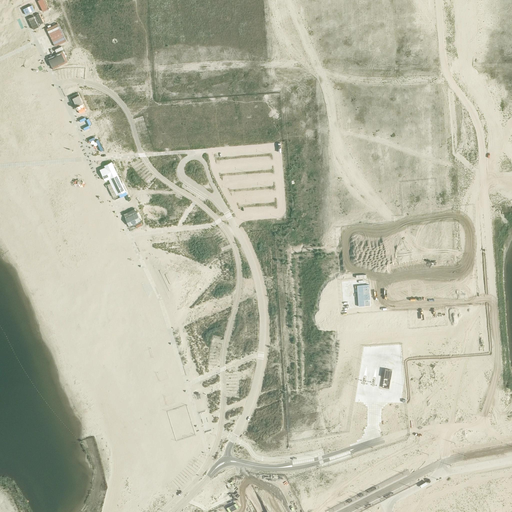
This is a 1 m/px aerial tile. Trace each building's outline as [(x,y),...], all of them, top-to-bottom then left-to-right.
[(45,0),(39,0),(38,1),(43,12),(50,8),(45,0)] [(26,15),(34,11),(32,5),(23,9),(26,15)] [(34,16),(28,19),(34,29),(36,28),(37,28),(39,27),(34,16)] [(47,28),(47,29),(55,46),(56,46),(65,42),(66,41),(57,23),(57,24),(47,28)] [(68,62),(63,51),(48,58),(49,60),(51,59),(55,66),(52,67),(53,69),(68,62)] [(105,167),(100,170),(105,181),(111,178),(117,191),(124,188),(117,173),(112,162),(105,166),(105,167)] [(135,209),(124,214),(130,228),(141,222),(135,209)] [(385,369),(384,378),(391,379),(392,370),(385,369)]
